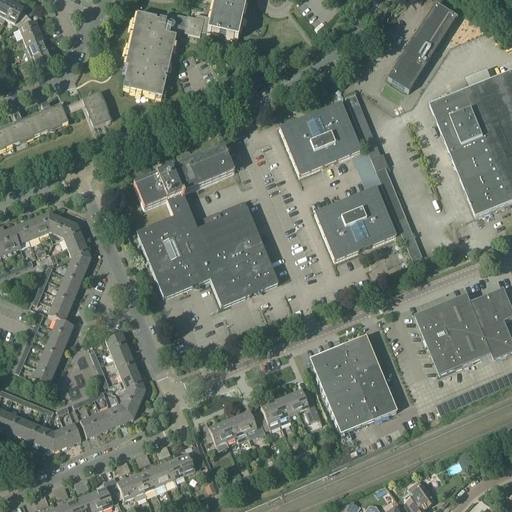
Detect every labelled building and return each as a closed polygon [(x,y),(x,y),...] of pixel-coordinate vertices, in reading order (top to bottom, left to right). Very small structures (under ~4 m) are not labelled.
[(0,26),(2,27),(4,23),(16,1),(15,0),(11,0),(9,5),(4,2),(0,8),(0,26)] [(214,0),(210,21),(196,17),(195,21),(187,20),(167,15),(165,23),(178,26),(177,33),(184,35),(184,36),(200,40),(201,35),(237,44),(246,0),(214,0)] [(16,1),(4,23),(17,29),(17,30),(28,20),(22,14),(23,13),(17,9),(20,3),(16,1)] [(435,7),(387,83),(408,96),(456,21),(435,7)] [(125,69),(127,70),(122,92),(162,101),(176,40),(175,39),(177,33),(178,26),(165,23),(137,17),(125,69)] [(34,26),(28,20),(17,30),(22,43),(46,33),(44,29),(38,32),(35,26),(34,26)] [(22,43),(26,53),(43,46),(41,39),(47,36),(46,33),(22,43)] [(26,53),(23,54),(28,64),(30,63),(54,53),(52,49),(45,52),(43,46),(26,53)] [(56,57),(54,53),(30,63),(35,73),(51,66),(49,60),(56,57)] [(430,109),(432,115),(476,222),(511,207),(511,75),(441,105),(439,101),(429,105),(430,109)] [(0,154),(68,126),(65,119),(84,111),(93,132),(110,124),(99,96),(62,111),(61,109),(0,134),(0,154)] [(345,101),(380,187),(381,190),(412,265),(422,261),(355,97),(345,101)] [(341,106),(303,122),(279,132),(299,181),(361,155),(341,106)] [(223,151),(156,179),(133,188),(143,213),(166,204),(182,197),(233,176),(223,151)] [(376,191),(341,206),(314,217),(334,265),(396,240),(376,191)] [(166,204),(173,221),(136,237),(163,303),(209,284),(216,281),(196,233),(183,201),(184,200),(182,197),(166,204)] [(216,281),(209,284),(221,311),(278,288),(247,213),(244,206),(221,215),(224,222),(221,223),(218,216),(203,222),(206,229),(196,233),(216,281)] [(49,217),(42,220),(49,236),(56,239),(59,231),(57,230),(60,222),(56,220),(55,222),(51,221),(50,219),(50,218),(49,217)] [(32,225),(38,241),(49,236),(42,220),(32,225)] [(61,232),(59,231),(56,239),(63,242),(79,235),(77,229),(74,228),(74,230),(69,228),(70,226),(64,224),(61,232)] [(38,241),(32,225),(22,229),(28,245),(38,241)] [(28,245),(22,229),(13,232),(19,248),(28,245)] [(0,260),(21,253),(19,248),(13,232),(6,235),(7,237),(0,240),(0,260)] [(67,252),(83,245),(79,235),(63,242),(67,252)] [(71,262),(88,256),(83,245),(67,252),(71,262)] [(68,269),(77,272),(78,271),(86,275),(88,270),(85,269),(88,264),(90,265),(91,263),(88,256),(71,262),(68,269)] [(77,272),(68,269),(64,280),(82,288),(84,284),(82,284),(85,277),(77,273),(77,272)] [(46,273),(45,277),(42,283),(46,285),(50,275),(46,273)] [(82,288),(64,280),(60,290),(76,297),(79,290),(81,291),(82,288)] [(42,283),(40,287),(38,293),(42,295),(46,285),(42,283)] [(76,297),(60,290),(56,300),(74,307),(75,305),(74,304),(76,297)] [(38,293),(36,297),(34,303),(38,304),(42,295),(38,293)] [(511,311),(504,293),(488,299),(471,307),(468,299),(415,320),(440,380),(492,358),(495,365),(511,357),(511,342),(505,325),(511,322),(511,311)] [(74,307),(56,300),(52,310),(68,317),(71,310),(72,310),(74,307)] [(57,324),(61,326),(61,324),(66,326),(67,324),(66,323),(68,317),(52,310),(48,320),(57,324)] [(39,316),(37,321),(35,326),(40,328),(44,318),(39,316)] [(61,326),(57,324),(53,333),(71,341),(72,338),(71,337),(74,330),(66,326),(61,324),(61,326)] [(35,326),(33,331),(31,336),(36,338),(40,328),(35,326)] [(71,341),(53,333),(49,343),(65,350),(68,343),(70,344),(71,341)] [(31,336),(29,341),(27,346),(31,348),(36,338),(31,336)] [(121,337),(119,338),(105,344),(109,354),(125,347),(121,337)] [(342,350),(352,373),(358,388),(381,378),(365,340),(352,346),(342,350)] [(65,350),(49,343),(45,353),(62,361),(64,357),(63,357),(65,350)] [(27,346),(25,351),(23,356),(27,358),(31,348),(27,346)] [(113,364),(130,357),(125,347),(109,354),(113,364)] [(336,352),(309,363),(340,439),(373,425),(358,388),(352,373),(342,350),(336,352)] [(62,361),(45,353),(40,364),(57,370),(60,363),(61,364),(62,361)] [(23,356),(21,361),(19,366),(23,368),(27,358),(23,356)] [(117,374),(134,367),(130,357),(113,364),(117,374)] [(96,359),(91,361),(96,371),(100,369),(96,359)] [(57,370),(40,364),(36,374),(54,381),(55,378),(54,378),(57,370)] [(19,366),(16,371),(15,376),(19,378),(23,368),(19,366)] [(121,384),(138,377),(134,367),(117,374),(121,384)] [(96,371),(98,376),(100,381),(104,379),(100,369),(96,371)] [(54,381),(36,374),(32,384),(48,390),(51,383),(53,384),(54,381)] [(125,394),(142,387),(138,377),(121,384),(125,394)] [(501,380),(506,391),(511,388),(507,377),(501,380)] [(373,425),(396,416),(381,378),(358,388),(373,425)] [(104,379),(100,381),(101,384),(104,392),(108,390),(105,382),(104,379)] [(496,382),(501,393),(506,391),(501,380),(496,382)] [(490,384),(495,395),(501,393),(496,382),(490,384)] [(485,387),(490,398),(495,395),(490,384),(485,387)] [(123,402),(132,405),(132,403),(140,407),(143,402),(140,400),(141,397),(145,396),(145,395),(142,387),(125,394),(123,402)] [(479,389),(484,400),(490,398),(485,387),(479,389)] [(474,392),(479,403),(484,400),(479,389),(474,392)] [(474,392),(469,394),(473,405),(479,403),(474,392)] [(14,398),(4,394),(2,399),(12,404),(14,398)] [(290,399),(297,416),(303,414),(309,427),(319,422),(315,414),(310,401),(305,403),(301,394),(290,399)] [(463,397),(468,408),(473,405),(469,394),(463,397)] [(103,395),(95,399),(93,399),(95,404),(97,403),(105,400),(103,395)] [(458,399),(463,410),(468,408),(463,397),(458,399)] [(24,403),(14,398),(12,404),(22,408),(24,403)] [(93,399),(88,402),(83,403),(85,408),(90,406),(95,404),(93,399)] [(280,403),(288,420),(297,416),(290,399),(280,403)] [(458,399),(452,401),(457,412),(463,410),(458,399)] [(447,404),(452,415),(457,412),(452,401),(447,404)] [(132,405),(123,402),(120,409),(127,425),(133,423),(134,421),(133,420),(132,419),(134,414),(136,416),(139,411),(131,407),(132,405)] [(34,407),(24,403),(22,408),(32,412),(34,407)] [(83,403),(77,406),(73,408),(74,412),(79,410),(85,408),(83,403)] [(270,407),(277,424),(278,424),(280,430),(290,426),(287,420),(288,420),(280,403),(270,407)] [(447,404),(441,406),(446,417),(452,415),(447,404)] [(441,406),(436,409),(441,420),(446,417),(441,406)] [(44,411),(34,407),(32,412),(42,416),(44,411)] [(255,416),(258,422),(264,436),(269,433),(267,428),(277,424),(270,407),(260,411),(261,413),(255,416)] [(127,425),(120,409),(110,413),(117,431),(120,430),(119,428),(127,425)] [(58,419),(69,414),(67,410),(57,414),(58,419)] [(54,415),(44,411),(42,416),(52,420),(54,415)] [(117,431),(110,413),(100,417),(107,433),(114,430),(114,432),(117,431)] [(0,430),(0,433),(6,436),(6,437),(9,439),(16,420),(6,416),(0,430)] [(252,425),(249,416),(238,420),(246,437),(256,433),(252,425)] [(107,433),(100,417),(90,421),(97,439),(101,437),(100,436),(107,433)] [(9,439),(11,440),(12,438),(19,441),(26,424),(16,420),(9,439)] [(228,424),(236,441),(238,447),(248,443),(246,437),(238,420),(228,424)] [(97,439),(90,421),(80,425),(86,442),(94,439),(94,440),(97,439)] [(252,425),(256,433),(258,438),(264,436),(258,422),(252,425)] [(19,441),(26,444),(26,445),(29,447),(36,429),(26,424),(19,441)] [(236,441),(228,424),(218,428),(225,446),(226,445),(236,441)] [(81,444),(74,428),(64,432),(71,450),(74,448),(74,447),(81,444)] [(208,432),(212,441),(206,444),(211,457),(217,454),(218,455),(228,451),(226,445),(225,446),(218,428),(208,432)] [(29,447),(31,448),(32,446),(39,449),(42,441),(43,442),(47,433),(36,429),(29,447)] [(71,450),(64,432),(54,436),(61,453),(68,450),(68,451),(71,450)] [(51,452),(51,454),(54,455),(61,453),(54,436),(47,433),(43,442),(45,442),(42,450),(47,453),(48,451),(51,452)] [(185,453),(187,458),(194,476),(200,473),(191,450),(185,453)] [(187,458),(177,462),(184,480),(194,476),(187,458)] [(184,480),(177,462),(167,466),(174,484),(184,480)] [(174,484),(167,466),(157,471),(164,488),(174,484)] [(164,488),(157,471),(147,475),(154,492),(164,488)] [(154,492),(147,475),(137,479),(144,496),(154,492)] [(240,484),(237,477),(230,480),(232,487),(240,484)] [(127,483),(134,501),(134,500),(136,505),(146,501),(144,496),(137,479),(127,483)] [(117,487),(114,481),(108,484),(114,497),(119,495),(116,487),(117,487)] [(127,483),(117,487),(116,487),(119,495),(123,505),(134,501),(127,483)] [(105,492),(108,499),(111,507),(117,505),(114,497),(108,484),(103,486),(105,492)] [(403,502),(405,505),(409,511),(425,511),(434,506),(421,489),(403,502)] [(105,492),(94,496),(100,511),(106,511),(112,510),(111,507),(108,499),(105,492)] [(100,511),(94,496),(84,500),(89,511),(100,511)] [(89,511),(84,500),(74,504),(77,511),(89,511)]
